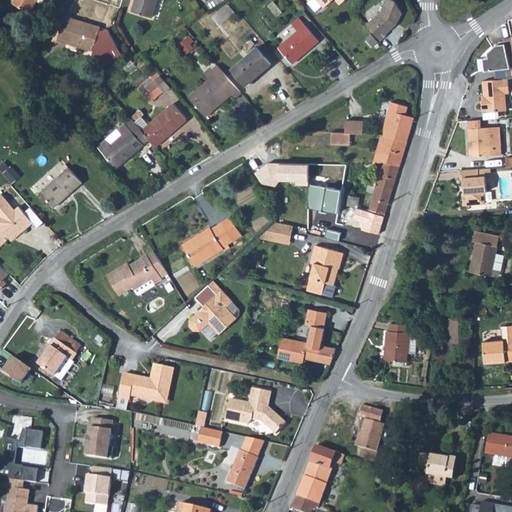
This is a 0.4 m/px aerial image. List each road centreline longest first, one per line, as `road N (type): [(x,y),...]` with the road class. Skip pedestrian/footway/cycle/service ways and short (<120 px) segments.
road 1 (residential): [(53,265),(397,55),(421,49)]
road 2 (residential): [(335,376),(378,284),(439,64)]
road 3 (residential): [(335,376),(368,391),(432,401),(511,398)]
road 4 (residential): [(275,511),(335,376)]
road 5 (residential): [(0,398),(55,409),(64,422),(60,482)]
road 6 (residential): [(53,265),(112,330),(148,349)]
